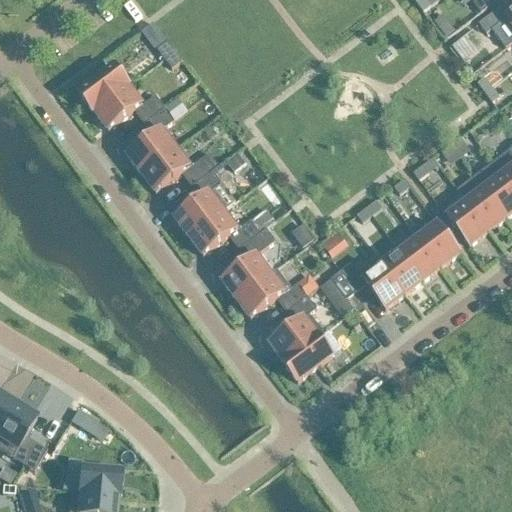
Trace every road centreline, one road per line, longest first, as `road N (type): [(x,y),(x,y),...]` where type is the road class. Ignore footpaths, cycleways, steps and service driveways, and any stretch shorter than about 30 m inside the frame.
road 1 (residential): [(297,438),(9,58)]
road 2 (residential): [(511,272),(297,438)]
road 3 (residential): [(0,338),(100,399),(205,509)]
